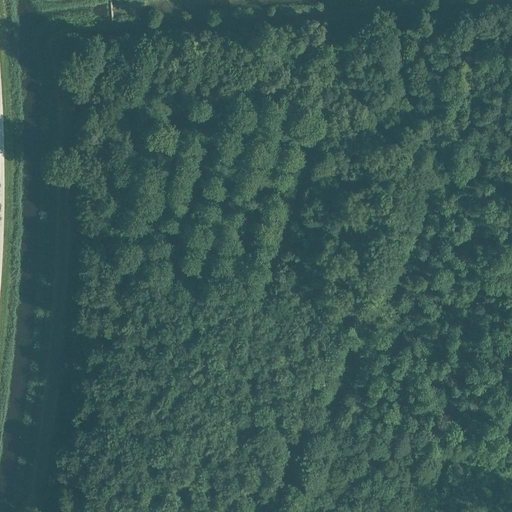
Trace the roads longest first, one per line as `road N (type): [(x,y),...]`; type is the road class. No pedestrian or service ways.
road 1 (track): [(115,35),(64,38),(76,295),(50,346),(27,511)]
road 2 (track): [(115,26),(121,35),(511,7)]
